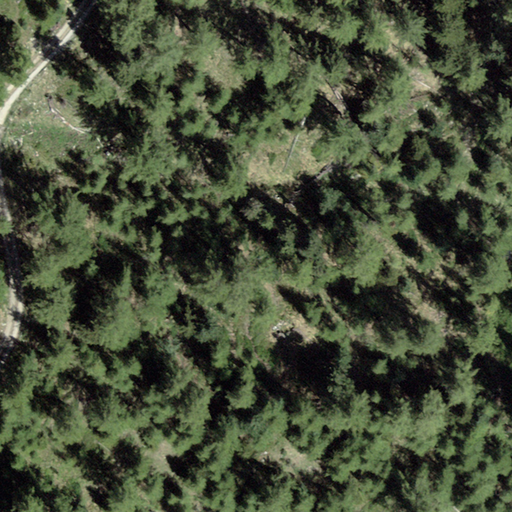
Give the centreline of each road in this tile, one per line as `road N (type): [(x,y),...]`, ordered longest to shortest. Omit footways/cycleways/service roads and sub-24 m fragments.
road 1 (track): [(90,0),(0,122)]
road 2 (track): [(0,216),(15,333),(0,355)]
